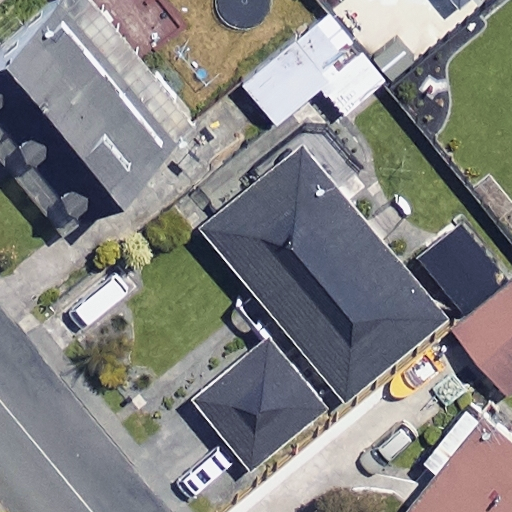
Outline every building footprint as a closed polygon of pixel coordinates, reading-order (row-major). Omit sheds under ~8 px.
[(173,139),(56,0),(46,0),(0,38),(0,149),(66,229),(173,139)] [(241,75),(272,114),(319,76),(340,104),(380,72),(327,6),(241,75)] [(436,310),(298,141),(200,222),(338,390),(436,310)] [(497,271),(456,221),(413,256),(454,306),(497,271)] [(511,378),(511,272),(452,318),(503,385),(511,378)] [(319,399),(266,335),(192,395),(245,460),(319,399)] [(511,511),(511,434),(459,393),(414,450),(431,464),(393,511),(511,511)]
